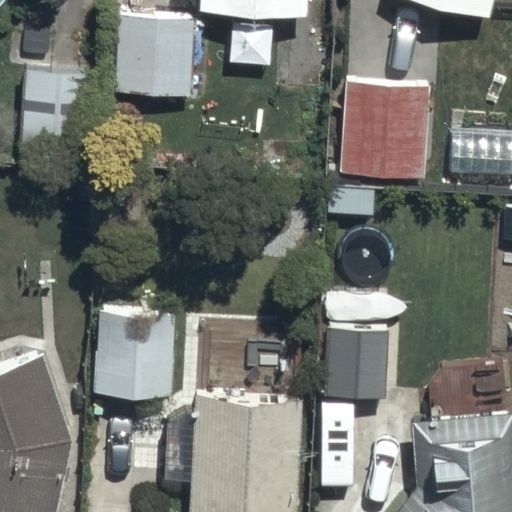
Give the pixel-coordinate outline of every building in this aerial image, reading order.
[(311,0),(203,0),(204,12),(311,15),(311,0)] [(491,0),(434,0),(487,15),(491,0)] [(195,18),(117,16),(115,93),(194,95),(195,18)] [(94,73),(27,68),(21,151),(88,156),(94,73)] [(432,85),(347,82),(343,171),(428,174),(432,85)] [(100,306),(95,390),(174,395),(180,311),(100,306)] [(0,511),(66,511),(84,437),(44,347),(0,367),(0,511)] [(418,490),(398,511),(511,511),(511,421),(509,408),(405,430),(418,490)] [(196,421),(190,511),(297,511),(303,427),(196,421)]
